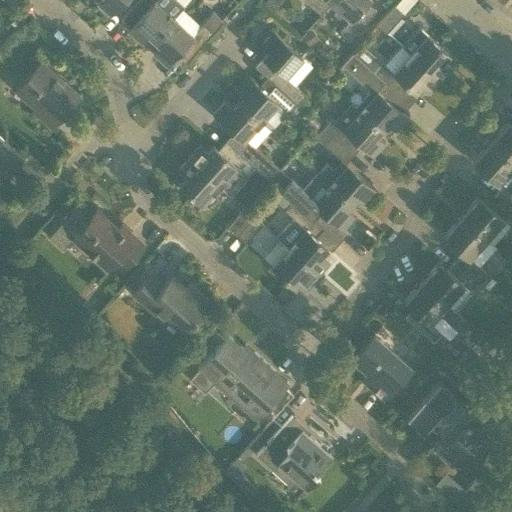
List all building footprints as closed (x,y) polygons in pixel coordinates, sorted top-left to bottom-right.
[(98,0),(97,2),(110,13),(121,0),(137,0),(129,9),(131,11),(140,0),(98,0)] [(154,40),(174,17),(154,0),(140,0),(131,11),(138,17),(128,29),(141,41),(147,33),(154,40)] [(334,0),(306,0),(320,12),(330,1),(332,2),(334,0)] [(369,14),(365,10),(361,6),(366,1),(367,0),(334,0),(332,2),(351,18),(340,30),(350,38),(375,9),(374,8),(369,14)] [(387,32),(391,27),(404,12),(394,4),(377,23),(387,32)] [(186,60),(212,30),(222,19),(213,11),(192,34),(174,17),(154,40),(160,44),(153,52),(166,63),(177,52),(186,60)] [(19,26),(12,34),(20,42),(27,34),(19,26)] [(439,79),(451,66),(444,60),(450,53),(419,26),(402,45),(410,52),(409,52),(439,79)] [(297,102),(304,94),(284,76),(302,56),(272,29),(261,42),(268,49),(262,56),(264,57),(257,66),(267,75),(297,102)] [(369,98),(360,108),(382,128),(388,122),(396,129),(407,116),(389,100),(397,91),(373,70),(353,51),(344,62),(369,85),(370,90),(365,95),(369,98)] [(439,79),(409,52),(392,71),(381,61),(373,70),(397,91),(405,82),(415,91),(422,84),(429,91),(439,79)] [(51,125),(78,94),(40,60),(16,88),(37,107),(34,110),(51,125)] [(322,71),(321,80),(323,82),(323,83),(324,83),(327,83),(330,81),(331,81),(332,73),(331,71),(329,69),(328,69),(325,69),(322,71)] [(259,85),(247,74),(236,87),(243,94),(238,100),(261,120),(278,101),(288,111),(296,102),(297,102),(267,75),(259,85)] [(226,139),(236,148),(244,140),(261,120),(238,100),(232,106),(225,100),(213,112),(233,130),(226,139)] [(382,128),(360,108),(343,127),(331,117),(324,126),(330,132),(349,149),(354,153),(361,144),(373,154),(384,141),(377,135),(382,128)] [(511,124),(507,120),(490,140),(511,159),(511,124)] [(324,126),(316,135),(323,141),(330,132),(324,126)] [(24,155),(0,134),(0,175),(6,169),(9,172),(24,155)] [(236,148),(226,139),(217,148),(213,144),(207,151),(200,144),(189,157),(219,184),(236,165),(246,174),(255,165),(236,148)] [(473,159),(498,182),(511,165),(511,159),(490,140),(473,159)] [(203,202),(219,184),(189,157),(178,169),(185,176),(179,182),(203,202)] [(376,189),(346,162),(337,171),(326,162),(318,171),(329,181),(329,182),(352,202),(357,195),(365,202),(376,189)] [(303,188),(291,177),(281,189),(293,199),(293,200),(323,226),(331,217),(342,228),(354,215),(346,208),(352,202),(329,182),(329,181),(318,171),(303,188)] [(511,193),(510,192),(502,185),(487,202),(478,195),(461,214),(486,236),(503,217),(511,225),(511,193)] [(281,189),(273,198),(285,209),(293,200),(293,199),(281,189)] [(318,273),(329,260),(322,254),(328,247),(314,235),(323,226),(293,200),(285,209),(295,218),(305,228),(288,246),(318,273)] [(88,217),(75,205),(49,234),(63,247),(73,235),(107,266),(114,257),(124,266),(144,243),(130,230),(126,235),(117,227),(96,208),(88,217)] [(244,206),(240,212),(227,225),(238,235),(255,215),(244,206)] [(469,256),(486,236),(461,214),(444,234),(469,256)] [(246,242),(259,227),(263,223),(255,215),(238,235),(246,242)] [(307,285),(318,273),(288,246),(271,265),(294,285),(300,278),(307,285)] [(490,275),(472,259),(464,267),(455,259),(447,268),(439,260),(421,280),(445,302),(446,302),(463,282),(475,293),(490,275)] [(162,284),(150,272),(132,292),(156,313),(159,309),(183,330),(209,301),(195,289),(192,293),(185,286),(171,274),(162,284)] [(445,302),(421,280),(404,299),(413,307),(405,315),(419,329),(432,341),(441,331),(449,339),(457,329),(458,330),(460,328),(467,320),(446,302),(445,302)] [(383,396),(396,382),(411,366),(374,333),(352,358),(375,379),(370,385),(383,396)] [(228,335),(189,378),(205,391),(215,380),(256,417),(288,382),(245,344),(242,347),(228,335)] [(467,407),(452,394),(454,393),(439,380),(407,417),(422,430),(428,423),(450,443),(461,431),(474,443),(493,423),(471,403),(467,407)] [(306,488),(319,473),(315,470),(330,453),(308,433),(290,417),(293,414),(292,413),(256,453),(292,485),(296,480),(306,488)] [(243,467),(233,476),(240,484),(250,475),(243,467)]
